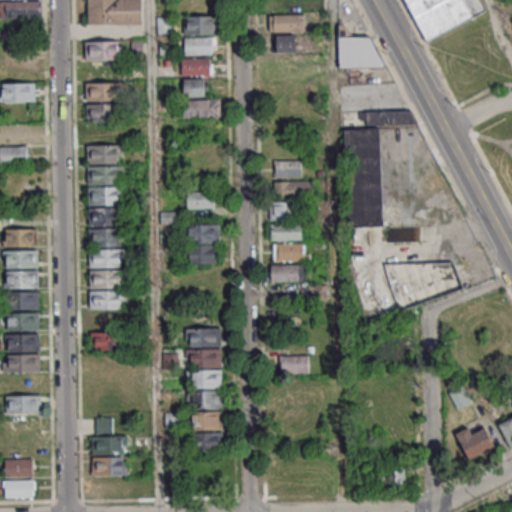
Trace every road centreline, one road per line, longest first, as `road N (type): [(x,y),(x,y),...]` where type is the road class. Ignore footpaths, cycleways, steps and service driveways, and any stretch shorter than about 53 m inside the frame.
road 1 (residential): [(56,0),(64,511)]
road 2 (residential): [(247,511),(239,0)]
road 3 (residential): [(431,511),(427,313),(511,277)]
road 4 (residential): [(511,469),(431,509),(294,511)]
road 5 (secondary): [(511,261),(443,130)]
road 6 (secondary): [(443,130),(374,0)]
